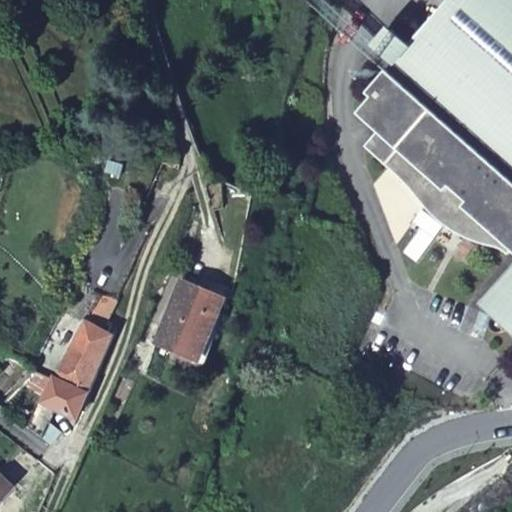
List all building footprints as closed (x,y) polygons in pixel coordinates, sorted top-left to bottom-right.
[(378,128),(364,144),(383,160),(394,170),(422,202),(439,219),(453,229),(472,239),(504,249),(510,254),(511,251),(511,271),(486,301),(511,324),(511,0),(449,0),(411,43),(395,28),(379,46),(395,60),(368,90),(373,95),(358,111),(378,128)] [(182,280),(157,342),(200,360),(225,297),(182,280)] [(88,394),(114,335),(85,322),(55,378),(88,394)] [(88,394),(55,378),(43,401),(78,417),(88,394)] [(11,486),(2,477),(0,475),(0,498),(8,490),(11,486)]
